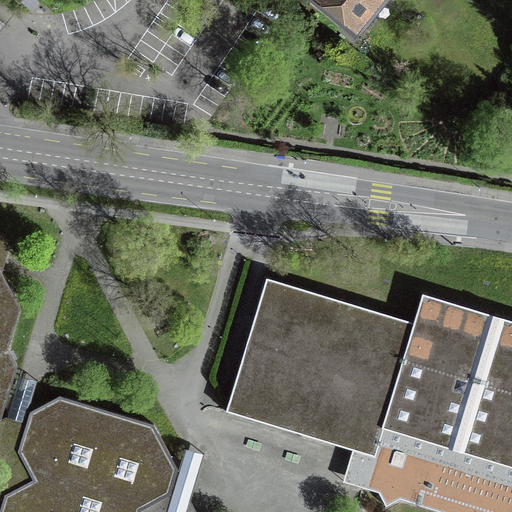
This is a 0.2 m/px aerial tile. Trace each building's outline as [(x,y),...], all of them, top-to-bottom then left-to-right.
[(321,0),(357,29),(379,0),(321,0)] [(0,419),(1,419),(15,374),(17,366),(8,347),(20,307),(1,271),(5,260),(9,248),(2,235),(0,234),(0,419)] [(266,277),(225,411),(354,450),(374,456),(415,322),(266,277)] [(415,322),(374,456),(364,488),(379,492),(386,506),(400,499),(444,511),(511,511),(511,319),(424,293),(415,322)] [(0,509),(4,494),(15,488),(16,490),(34,479),(26,465),(25,465),(18,450),(30,410),(38,380),(26,377),(15,374),(1,419),(0,419),(0,509)] [(139,511),(141,509),(170,493),(177,468),(154,424),(59,396),(30,410),(18,450),(25,465),(26,465),(34,479),(16,490),(15,488),(4,494),(0,509),(0,511),(139,511)] [(177,468),(170,493),(141,509),(139,511),(197,511),(191,500),(203,455),(183,449),(177,468)] [(364,488),(374,456),(354,450),(344,482),(364,488)]
